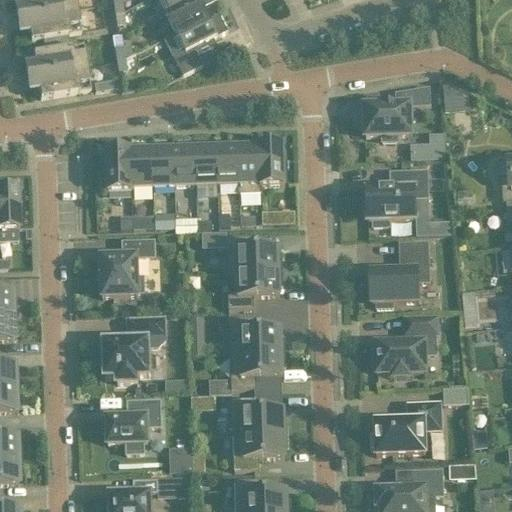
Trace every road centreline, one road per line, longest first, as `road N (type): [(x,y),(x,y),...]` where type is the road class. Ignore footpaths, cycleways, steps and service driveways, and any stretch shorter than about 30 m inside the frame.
road 1 (residential): [(310,81),(325,511)]
road 2 (residential): [(58,511),(46,124)]
road 3 (residential): [(284,85),(46,124)]
road 4 (residential): [(511,93),(437,58),(310,81)]
road 5 (residential): [(267,43),(396,0)]
